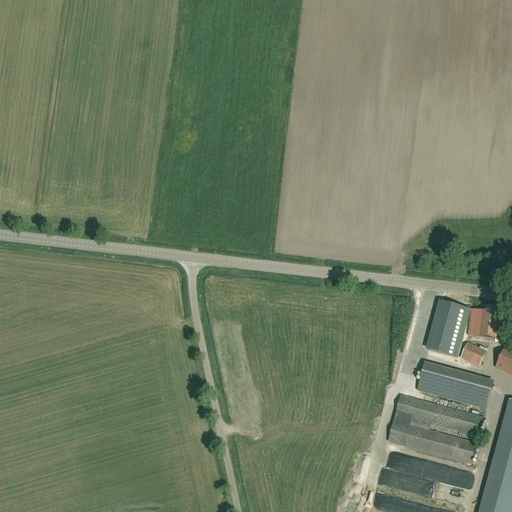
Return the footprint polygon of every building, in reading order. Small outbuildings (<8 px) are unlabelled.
[(443,302),(430,350),(459,358),(464,340),(487,347),(496,312),(473,305),(472,310),(443,302)] [(461,359),(480,368),(487,353),(468,343),(461,359)] [(496,369),(511,376),(511,351),(505,348),(496,369)] [(426,363),(419,392),(487,410),(495,381),(426,363)] [(389,442),(472,465),(477,445),(410,427),(412,420),(480,438),(485,420),(438,407),(401,397),(389,442)] [(511,511),(511,430),(490,511),(511,511)]
